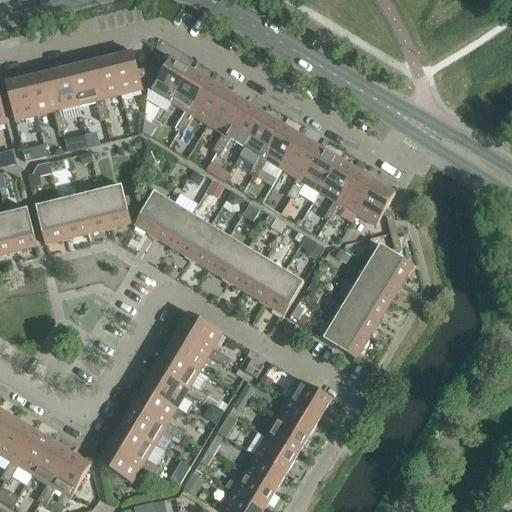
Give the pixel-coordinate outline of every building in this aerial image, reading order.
[(172,105),(191,72),(172,60),(170,63),(155,54),(151,69),(150,78),(148,100),(167,112),(172,105)] [(151,69),(138,72),(134,55),(112,60),(121,97),(143,92),(141,81),(150,78),(151,69)] [(121,97),(112,60),(91,65),(100,102),(96,103),(98,113),(107,111),(105,101),(121,97)] [(100,102),(91,65),(70,70),(79,107),(96,103),(100,102)] [(79,107),(70,70),(49,75),(58,113),(54,114),(56,123),(65,121),(63,111),(79,107)] [(190,116),(210,83),(191,72),(172,105),(186,114),(190,116)] [(58,113),(49,75),(28,81),(37,118),(54,114),(58,113)] [(6,86),(16,123),(37,118),(28,81),(6,86)] [(209,127),(229,95),(210,83),(190,116),(186,114),(181,122),(189,127),(194,118),(209,127)] [(227,138),(247,106),(229,95),(209,127),(223,136),(227,138)] [(231,141),(246,150),(265,117),(247,106),(227,138),(223,136),(218,144),(226,149),(231,141)] [(101,123),(110,121),(107,111),(98,113),(101,123)] [(264,161),(284,128),(265,117),(246,150),(241,158),(255,167),(260,158),(264,161)] [(59,133),(68,131),(65,121),(56,123),(59,133)] [(145,121),(143,134),(151,139),(157,128),(145,121)] [(176,131),(184,136),(189,127),(181,122),(176,131)] [(283,172),(302,139),(284,128),(264,161),(260,158),(255,167),(263,171),(268,163),(283,172)] [(98,134),(86,137),(89,149),(89,150),(101,147),(98,134)] [(86,137),(78,139),(80,151),(89,149),(86,137)] [(301,183),(321,151),(302,139),(283,172),(297,181),(301,183)] [(213,153),(221,158),(226,149),(218,144),(213,153)] [(320,195),(340,162),(321,151),(301,183),(297,181),(292,189),(300,194),(305,186),(320,195)] [(14,152),(3,154),(7,169),(8,169),(17,166),(15,156),(14,152)] [(33,152),(23,154),(26,164),(35,162),(33,152)] [(155,152),(148,156),(153,167),(160,163),(155,152)] [(91,155),(80,158),(83,167),(94,164),(91,155)] [(52,165),(54,172),(66,169),(64,162),(52,165)] [(338,206),(358,173),(340,162),(320,195),(334,203),(338,206)] [(181,166),(177,173),(189,180),(194,173),(181,166)] [(255,167),(250,175),(258,180),(263,171),(255,167)] [(195,172),(189,182),(199,188),(205,178),(195,172)] [(357,217),(377,184),(358,173),(338,206),(334,203),(329,211),(337,216),(342,208),(357,217)] [(40,175),(29,178),(32,189),(43,187),(41,177),(40,175)] [(219,198),(224,190),(213,184),(209,192),(219,198)] [(393,215),(387,211),(396,196),(377,184),(357,217),(376,229),(383,217),(387,219),(390,235),(397,233),(393,215)] [(131,225),(122,188),(100,193),(109,231),(131,225)] [(287,198),(295,203),(300,194),(292,189),(287,198)] [(79,198),(89,236),(109,231),(100,193),(79,198)] [(233,194),(227,204),(233,208),(240,207),(244,200),(233,194)] [(155,195),(135,227),(154,239),(174,206),(155,195)] [(89,236),(79,198),(58,204),(68,241),(89,236)] [(37,209),(46,246),(68,241),(58,204),(37,209)] [(173,250),(193,217),(174,206),(154,239),(173,250)] [(250,206),(243,217),(254,224),(261,213),(250,206)] [(38,248),(28,211),(6,217),(16,254),(38,248)] [(324,220),(332,225),(337,216),(329,211),(324,220)] [(0,218),(0,257),(16,254),(6,217),(0,218)] [(191,261),(211,229),(193,217),(173,250),(191,261)] [(277,221),(272,230),(281,236),(287,227),(277,221)] [(210,273),(230,240),(211,229),(191,261),(210,273)] [(398,258),(402,252),(398,235),(397,233),(390,235),(391,237),(394,251),(392,254),(381,247),(369,267),(402,286),(414,267),(398,258)] [(299,234),(295,241),(301,245),(305,238),(299,234)] [(230,240),(210,273),(228,284),(248,251),(230,240)] [(324,249),(314,243),(308,255),(317,260),(324,249)] [(248,251),(228,284),(247,295),(267,262),(248,251)] [(352,258),(341,251),(336,259),(348,265),(352,258)] [(267,262),(247,295),(265,306),(285,273),(267,262)] [(358,285),(391,305),(402,286),(369,267),(358,285)] [(285,318),(304,285),(285,273),(265,306),(285,318)] [(347,280),(337,296),(348,302),(357,286),(347,280)] [(320,287),(313,283),(306,294),(313,298),(320,287)] [(391,305),(358,285),(357,286),(348,302),(347,304),(380,323),(391,305)] [(380,323),(347,304),(336,322),(368,342),(380,323)] [(299,323),(305,312),(299,308),(292,318),(299,323)] [(214,351),(223,336),(190,316),(178,335),(211,355),(209,359),(217,364),(222,356),(214,351)] [(336,322),(324,341),(357,361),(368,342),(336,322)] [(167,354),(200,374),(209,359),(211,355),(178,335),(167,354)] [(156,372),(189,392),(187,396),(195,401),(200,393),(191,388),(200,374),(167,354),(156,372)] [(226,369),(231,361),(222,356),(217,364),(226,369)] [(245,374),(257,381),(264,368),(253,361),(245,374)] [(178,411),(187,396),(189,392),(156,372),(145,391),(178,411)] [(274,382),(266,377),(261,385),(269,390),(274,382)] [(332,402),(300,382),(288,402),(320,421),(332,402)] [(247,387),(241,398),(249,403),(256,392),(248,387),(247,387)] [(134,409),(167,429),(164,433),(172,438),(177,430),(169,425),(178,411),(145,391),(134,409)] [(204,406),(209,398),(200,393),(195,401),(204,406)] [(241,398),(234,409),(242,414),(249,403),(241,398)] [(220,402),(217,408),(224,413),(228,407),(220,402)] [(320,421),(288,402),(277,420),(309,440),(320,421)] [(156,448),(164,433),(167,429),(134,409),(123,428),(156,448)] [(0,412),(0,450),(17,422),(0,412)] [(221,430),(219,435),(227,440),(239,422),(230,417),(228,419),(221,430)] [(309,440),(277,420),(266,439),(298,458),(309,440)] [(0,450),(0,456),(11,464),(15,466),(35,433),(17,422),(0,450)] [(111,446),(144,466),(142,470),(150,475),(155,467),(147,462),(156,448),(123,428),(111,446)] [(182,444),(186,436),(177,430),(172,438),(182,444)] [(35,433),(15,466),(11,464),(6,472),(14,477),(19,468),(34,477),(54,445),(35,433)] [(298,458),(266,439),(255,457),(287,476),(298,458)] [(222,447),(214,442),(207,454),(215,458),(222,447)] [(54,445),(34,477),(48,486),(52,488),(72,456),(54,445)] [(132,485),(142,470),(144,466),(111,446),(100,465),(132,485)] [(201,464),(208,469),(215,458),(207,454),(201,464)] [(72,500),(91,467),(72,456),(52,488),(48,486),(43,494),(51,499),(56,491),(72,500)] [(287,476),(255,457),(244,475),(276,495),(287,476)] [(182,463),(171,481),(181,487),(191,469),(182,463)] [(159,480),(164,473),(155,467),(150,475),(159,480)] [(1,481),(9,485),(14,477),(6,472),(1,481)] [(194,475),(190,482),(201,489),(205,482),(194,475)] [(265,511),(276,495),(244,475),(233,494),(262,511),(265,511)] [(2,489),(0,492),(0,503),(12,511),(19,499),(2,489)] [(38,503),(46,508),(51,499),(43,494),(38,503)] [(262,511),(233,494),(221,511),(262,511)]
